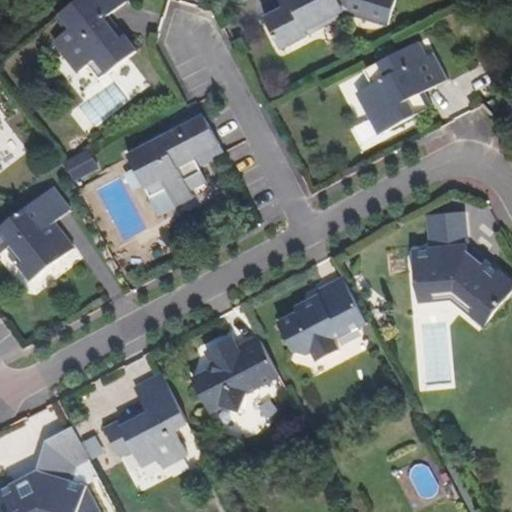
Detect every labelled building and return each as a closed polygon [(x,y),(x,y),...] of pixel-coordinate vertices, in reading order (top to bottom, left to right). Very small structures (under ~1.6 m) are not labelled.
[(125,0),(80,0),(58,18),(69,31),(55,41),(80,73),(89,66),(101,81),(137,52),(125,36),(120,40),(105,20),(110,16),(127,2),(125,0)] [(288,0),(291,6),(285,9),(266,19),(282,50),(311,35),(308,31),(344,12),(389,26),(396,0),(288,0)] [(288,0),(279,0),(285,9),(291,6),(288,0)] [(110,16),(105,20),(120,40),(125,36),(110,16)] [(426,57),(418,43),(365,71),(373,85),(358,93),(380,135),(416,116),(408,101),(424,93),(449,80),(435,53),(426,57)] [(408,101),(416,116),(432,107),(424,93),(408,101)] [(172,117),(179,131),(130,157),(152,198),(168,190),(177,206),(194,197),(191,190),(208,181),(200,168),(196,160),(221,146),(199,103),(197,104),(190,108),(172,117)] [(196,160),(200,168),(225,153),(221,146),(196,160)] [(88,150),(64,164),(76,184),(100,170),(88,150)] [(71,211),(54,188),(0,230),(0,247),(4,253),(8,250),(12,247),(23,261),(20,264),(33,282),(75,249),(61,232),(55,236),(49,228),(55,223),(71,211)] [(486,328),(511,297),(511,282),(508,280),(488,263),(484,266),(469,254),(469,247),(465,213),(432,216),(435,250),(414,252),(419,296),(455,292),(460,297),(455,302),(459,306),(486,328)] [(61,232),(55,223),(49,228),(55,236),(61,232)] [(12,247),(8,250),(20,264),(23,261),(12,247)] [(488,263),(469,247),(469,254),(484,266),(488,263)] [(336,341),(368,323),(344,278),(318,292),(320,296),(318,297),(316,305),(310,308),(308,303),(297,308),(300,313),(280,324),(295,352),(307,356),(315,352),(320,362),(341,351),(336,341)] [(455,292),(419,296),(420,303),(455,302),(460,297),(455,292)] [(316,305),(318,297),(308,303),(310,308),(316,305)] [(280,377),(259,337),(238,348),(233,338),(207,351),(213,362),(217,363),(214,372),(210,371),(194,379),(211,413),(222,407),(242,414),(249,393),(280,377)] [(189,424),(163,375),(136,389),(146,409),(149,414),(123,428),(121,423),(106,430),(121,457),(134,450),(143,467),(159,459),(164,468),(189,455),(176,431),(189,424)] [(149,414),(146,409),(121,423),(123,428),(149,414)] [(89,456),(74,428),(47,442),(35,478),(19,487),(16,483),(0,491),(0,511),(101,511),(89,487),(68,481),(74,464),(89,456)] [(96,462),(109,455),(99,437),(86,444),(96,462)] [(408,473),(422,499),(438,490),(424,464),(408,473)]
